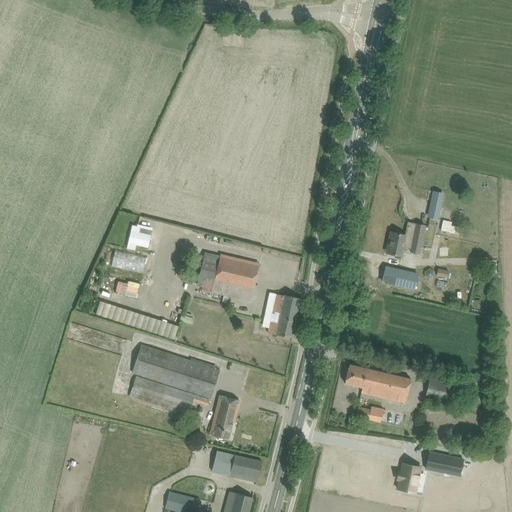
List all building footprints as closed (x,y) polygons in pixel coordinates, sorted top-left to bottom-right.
[(433,191),(427,216),(438,219),(443,193),(433,191)] [(449,231),(451,221),(442,220),(440,230),(449,231)] [(426,226),(417,224),(407,222),(405,235),(390,232),(388,241),(390,241),(388,253),(402,256),(404,247),(410,248),(410,251),(420,253),(426,226)] [(143,273),(146,256),(114,249),(110,265),(143,273)] [(201,290),(250,301),(259,266),(220,257),(214,281),(204,279),(201,290)] [(385,265),(382,281),(414,289),(418,272),(385,265)] [(436,276),(448,278),(449,271),(438,269),(436,276)] [(267,333),(282,336),(292,338),(301,298),(284,295),(284,296),(276,294),(267,333)] [(173,338),(177,324),(98,301),(94,315),(173,338)] [(181,314),(180,320),(192,323),(193,317),(181,314)] [(219,370),(140,345),(132,372),(210,398),(219,370)] [(361,392),(371,395),(405,402),(410,379),(349,365),(344,383),(362,387),(361,392)] [(135,377),(129,397),(188,415),(192,401),(207,405),(209,400),(135,377)] [(425,398),(449,404),(453,384),(429,378),(425,398)] [(360,404),(367,405),(369,395),(362,393),(360,404)] [(209,434),(217,436),(227,438),(231,421),(234,422),(239,401),(219,396),(209,434)] [(355,416),(365,419),(380,422),(383,408),(371,406),(370,409),(357,407),(355,416)] [(211,471),(256,482),(261,462),(216,450),(211,471)] [(429,452),(425,469),(459,476),(463,459),(429,452)] [(402,463),(397,489),(415,493),(421,467),(402,463)] [(223,511),(248,511),(252,497),(229,491),(223,511)] [(179,511),(193,511),(197,499),(168,492),(164,508),(179,511)]
